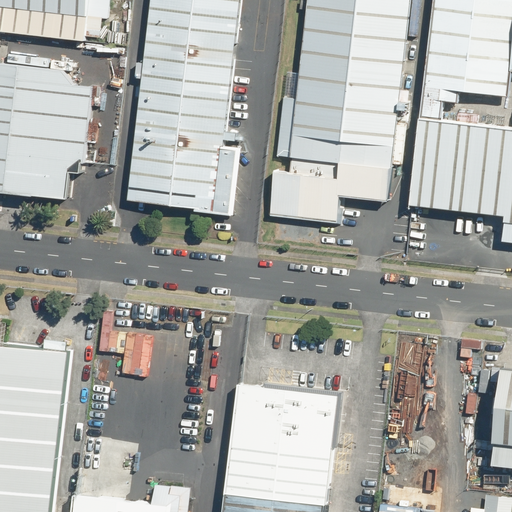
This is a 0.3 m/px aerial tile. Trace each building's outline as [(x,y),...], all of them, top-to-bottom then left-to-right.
[(0,0),(0,29),(86,39),(87,35),(101,36),(103,17),(109,18),(111,0),(0,0)] [(153,0),(131,198),(197,205),(197,209),(234,214),(241,146),(225,145),(241,0),(153,0)] [(291,171),(277,170),(272,214),(339,221),(341,194),(390,200),(412,0),(310,0),(300,97),(285,96),(279,154),(293,156),(291,171)] [(511,95),(511,85),(511,84),(511,0),(436,0),(423,117),(443,119),(446,98),(460,100),(461,89),(511,95)] [(93,87),(78,86),(66,70),(2,62),(0,63),(0,189),(70,197),(73,170),(84,171),(93,87)] [(511,126),(443,119),(423,117),(413,203),(507,214),(504,239),(511,239),(511,126)] [(0,511),(53,511),(71,348),(69,348),(70,340),(48,337),(47,346),(3,341),(5,320),(0,319),(0,511)] [(511,366),(506,366),(495,463),(511,464),(511,366)] [(248,378),(236,486),(334,497),(346,389),(248,378)] [(74,511),(189,511),(192,487),(157,483),(155,502),(76,493),(74,511)] [(332,511),(334,497),(236,486),(233,511),(332,511)] [(511,511),(511,493),(492,492),(491,506),(476,505),(475,511),(511,511)]
